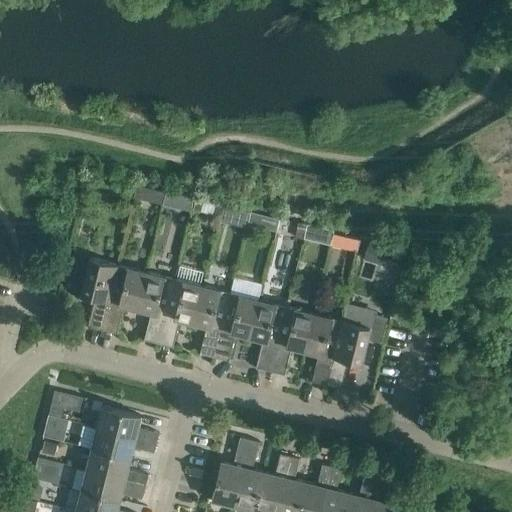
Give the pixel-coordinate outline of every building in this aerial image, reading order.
[(137,184),(134,196),(146,199),(149,187),(137,184)] [(184,194),(181,206),(190,208),(193,197),(184,194)] [(224,205),(220,220),(245,227),(249,211),(224,205)] [(299,221),(296,231),(305,233),(307,224),(299,221)] [(363,242),(359,257),(399,268),(404,253),(363,242)] [(88,325),(101,328),(117,264),(90,257),(81,294),(95,298),(88,325)] [(123,305),(138,309),(147,271),(117,264),(101,328),(117,332),(123,305)] [(144,339),(157,342),(173,278),(147,271),(138,309),(150,312),(144,339)] [(179,319),(192,322),(201,285),(173,278),(157,342),(173,346),(179,319)] [(200,353),(212,356),(229,291),(201,285),(192,322),(206,325),(200,353)] [(235,333),(249,336),(258,299),(229,291),(212,356),(229,360),(235,333)] [(256,366),(269,370),(285,305),(258,299),(249,336),(262,339),(256,366)] [(291,346),(305,350),(314,313),(285,305),(269,370),(284,374),(291,346)] [(312,380),(326,384),(342,320),(314,313),(305,350),(318,353),(312,380)] [(373,316),(367,338),(382,342),(387,319),(373,316)] [(342,320),(326,384),(340,387),(347,360),(361,364),(367,338),(370,327),(342,320)] [(54,389),(50,405),(63,408),(65,402),(67,392),(54,389)] [(102,405),(97,427),(156,442),(159,432),(138,426),(141,414),(102,405)] [(97,427),(92,447),(130,457),(133,446),(154,451),(156,442),(97,427)] [(249,438),(240,436),(233,463),(221,460),(211,499),(233,504),(249,438)] [(259,441),(249,438),(233,504),(254,509),(264,471),(252,468),(259,441)] [(92,447),(86,468),(146,483),(148,474),(127,468),(130,457),(92,447)] [(264,471),(254,509),(264,511),(275,511),(290,455),(280,452),(275,473),(264,471)] [(299,457),(290,455),(275,511),(297,511),(305,481),(294,478),(299,457)] [(305,481),(297,511),(320,511),(332,465),(322,463),(317,484),(305,481)] [(341,467),(332,465),(320,511),(342,511),(347,491),(336,488),(341,467)] [(86,468),(81,489),(120,498),(122,488),(143,493),(146,483),(86,468)] [(347,491),(342,511),(365,511),(374,476),(364,473),(359,494),(347,491)] [(374,476),(365,511),(387,511),(390,502),(378,499),(383,478),(374,476)] [(81,489),(76,510),(83,511),(124,511),(117,510),(120,498),(81,489)] [(33,511),(37,501),(28,499),(24,511),(33,511)] [(4,501),(1,511),(12,511),(15,504),(4,501)]
